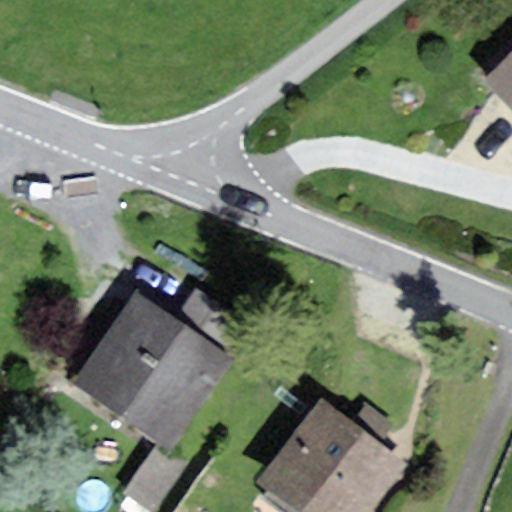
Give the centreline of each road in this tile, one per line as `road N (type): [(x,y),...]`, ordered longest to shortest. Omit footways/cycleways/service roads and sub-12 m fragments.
road 1 (tertiary): [(169,167),(511,311)]
road 2 (unclassified): [(169,167),(385,0)]
road 3 (tertiary): [(0,101),(169,167)]
